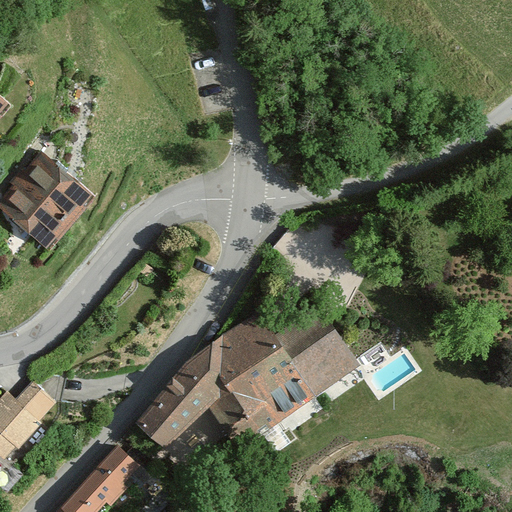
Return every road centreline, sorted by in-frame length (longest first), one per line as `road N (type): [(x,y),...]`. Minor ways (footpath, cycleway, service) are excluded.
road 1 (residential): [(36,511),(158,384),(229,277),(247,202)]
road 2 (residential): [(247,202),(202,200),(158,214),(41,337),(0,352)]
road 3 (track): [(181,511),(312,458),(335,440),(411,432),(448,446)]
road 4 (unclassified): [(219,0),(249,114),(247,202)]
